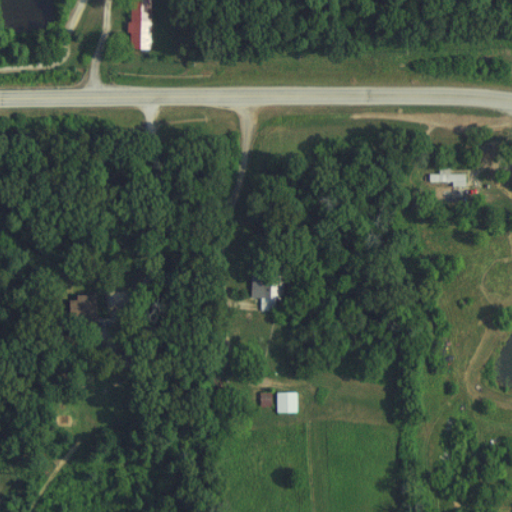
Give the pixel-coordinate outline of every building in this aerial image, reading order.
[(144,0),(121,0),(122,50),(144,50),(144,0)] [(424,175),(424,186),(461,186),(461,175),(438,175),(424,175)] [(271,310),(271,300),(277,300),(277,276),(252,276),(252,300),(256,300),(256,310),(271,310)] [(290,413),(290,393),(269,393),(269,413),(290,413)] [(265,394),(251,394),(251,407),(265,407),(265,394)]
